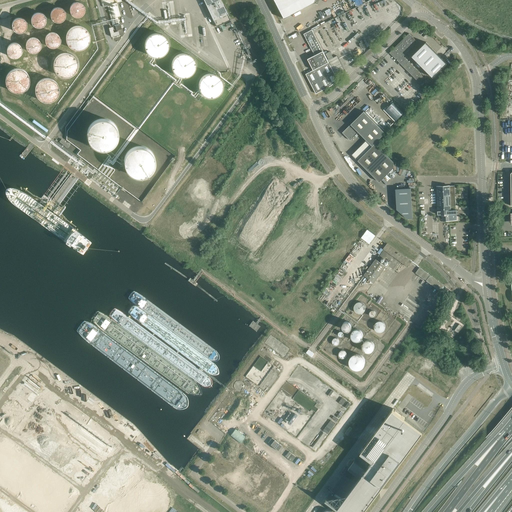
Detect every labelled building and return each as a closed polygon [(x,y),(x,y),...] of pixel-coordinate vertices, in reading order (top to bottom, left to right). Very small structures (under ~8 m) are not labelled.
[(230,20),(220,0),(203,0),(216,27),(230,20)] [(273,0),(280,12),(283,18),(315,2),(315,0),(273,0)] [(70,6),(70,7),(70,8),(70,9),(70,10),(70,11),(70,12),(70,13),(71,13),(71,14),(72,15),(73,16),(74,16),(74,17),(75,17),(76,17),(78,17),(79,17),(80,17),(81,16),(82,16),(83,15),(83,14),(84,14),(84,13),(85,12),(85,11),(85,10),(85,9),(85,8),(85,7),(84,6),(84,5),(83,4),(82,3),(81,3),(80,2),(79,2),(78,2),(77,2),(76,2),(75,2),(74,2),(73,3),(72,4),(71,5),(71,6),(70,6)] [(50,14),(50,15),(50,16),(51,17),(51,18),(52,19),(53,20),(54,21),(55,21),(55,22),(56,22),(57,22),(58,22),(59,22),(60,22),(61,22),(61,21),(62,21),(63,21),(63,20),(64,20),(64,19),(65,18),(65,17),(66,16),(66,15),(66,14),(66,13),(65,12),(65,11),(64,10),(64,9),(63,9),(62,8),(61,7),(60,7),(59,7),(58,7),(57,7),(56,7),(55,7),(55,8),(54,8),(53,8),(53,9),(52,9),(52,10),(51,11),(51,12),(51,13),(50,13),(50,14)] [(31,17),(31,18),(31,19),(31,20),(31,21),(31,22),(31,23),(32,23),(32,24),(33,25),(34,26),(35,26),(35,27),(36,27),(37,27),(38,27),(39,28),(40,27),(41,27),(42,27),(43,26),(44,26),(44,25),(45,25),(45,24),(46,23),(46,22),(46,21),(46,20),(46,19),(46,18),(46,17),(46,16),(45,15),(44,14),(43,13),(42,13),(41,12),(40,12),(39,12),(38,12),(37,12),(36,12),(36,13),(35,13),(34,13),(34,14),(33,14),(33,15),(32,15),(32,16),(32,17),(31,17)] [(12,23),(12,24),(12,25),(12,26),(12,27),(12,28),(13,28),(13,29),(14,30),(14,31),(15,31),(16,32),(17,32),(18,33),(19,33),(20,33),(21,33),(22,33),(22,32),(23,32),(24,32),(24,31),(25,31),(26,30),(26,29),(27,28),(27,27),(27,26),(27,25),(27,24),(27,23),(27,22),(26,21),(26,20),(25,20),(25,19),(24,19),(23,18),(22,18),(21,17),(20,17),(19,17),(18,17),(18,18),(17,18),(16,18),(15,19),(14,20),(13,21),(13,22),(12,22),(12,23)] [(66,36),(66,37),(66,38),(66,39),(66,40),(66,41),(66,42),(67,43),(67,44),(68,45),(69,46),(70,47),(71,48),(72,48),(73,49),(74,49),(75,50),(76,50),(77,50),(79,50),(80,50),(81,50),(82,49),(83,49),(84,49),(85,48),(86,47),(87,47),(87,46),(88,45),(88,44),(89,44),(89,43),(90,42),(90,41),(90,40),(90,39),(90,38),(90,37),(90,36),(90,35),(90,34),(89,33),(88,31),(87,30),(86,29),(85,28),(84,27),(82,26),(81,26),(80,26),(79,26),(78,26),(77,26),(76,26),(75,26),(73,26),(73,27),(71,27),(70,28),(70,29),(69,30),(68,30),(68,31),(67,32),(67,33),(66,34),(66,35),(66,36)] [(119,31),(114,32),(113,26),(110,27),(112,36),(120,34),(119,31)] [(338,79),(336,76),(312,30),(304,34),(311,47),(314,54),(315,55),(313,56),(308,59),(312,67),(313,70),(312,71),(306,74),(316,94),(321,91),(323,90),(325,89),(330,86),(331,86),(332,85),(338,79)] [(60,40),(60,39),(60,38),(60,37),(59,36),(59,35),(58,34),(57,33),(56,33),(55,33),(55,32),(54,32),(53,32),(52,32),(51,32),(50,33),(49,33),(48,34),(47,35),(46,36),(46,37),(45,37),(45,38),(45,39),(45,40),(45,41),(45,42),(46,43),(46,44),(47,45),(47,46),(48,46),(49,47),(50,47),(51,47),(51,48),(52,48),(53,48),(54,48),(54,47),(55,47),(56,47),(57,46),(58,46),(58,45),(59,45),(59,44),(60,43),(60,42),(60,41),(60,40)] [(149,36),(148,36),(147,37),(146,39),(145,40),(145,41),(145,42),(144,43),(144,44),(144,45),(144,46),(144,47),(145,48),(145,49),(145,50),(146,51),(146,52),(147,53),(148,54),(149,55),(150,55),(151,56),(152,56),(153,57),(154,57),(155,57),(156,57),(157,57),(158,57),(159,57),(160,57),(161,57),(162,56),(163,56),(164,55),(165,54),(166,53),(167,52),(167,51),(168,50),(168,49),(168,48),(169,47),(169,46),(169,45),(169,44),(169,43),(168,42),(168,41),(168,40),(167,39),(167,38),(166,37),(165,37),(165,36),(164,35),(163,35),(162,34),(161,34),(160,33),(159,33),(158,33),(157,33),(156,33),(155,33),(154,33),(153,33),(151,34),(149,35),(149,36)] [(426,79),(403,56),(417,42),(414,39),(415,39),(413,37),(412,36),(409,34),(409,33),(391,51),(390,52),(389,53),(390,53),(397,60),(421,84),(426,79)] [(41,44),(41,43),(41,42),(40,42),(40,41),(39,40),(38,39),(37,38),(36,38),(35,37),(34,37),(33,37),(32,37),(31,38),(30,38),(29,38),(29,39),(28,39),(28,40),(27,40),(27,41),(26,42),(26,43),(26,44),(26,45),(26,46),(26,47),(26,48),(27,49),(27,50),(28,50),(28,51),(29,51),(29,52),(30,52),(31,52),(32,53),(33,53),(34,53),(35,53),(36,52),(37,52),(38,51),(39,51),(39,50),(40,49),(40,48),(41,48),(41,47),(41,46),(41,45),(41,44)] [(22,50),(22,49),(22,48),(21,47),(21,46),(20,45),(19,44),(18,43),(17,43),(16,43),(15,42),(14,42),(13,42),(12,43),(11,43),(10,43),(10,44),(9,44),(9,45),(8,46),(7,47),(7,48),(7,49),(7,50),(7,51),(7,52),(7,53),(8,54),(8,55),(9,55),(9,56),(10,56),(11,57),(12,57),(13,58),(14,58),(15,58),(16,58),(17,57),(18,57),(19,56),(20,55),(21,54),(21,53),(22,52),(22,51),(22,50)] [(439,55),(426,42),(412,56),(433,77),(447,63),(446,62),(443,59),(439,55)] [(76,59),(76,58),(75,57),(74,56),(73,55),(72,55),(71,54),(70,53),(69,53),(68,53),(67,53),(66,53),(65,53),(64,53),(63,53),(62,53),(61,53),(60,54),(59,55),(58,55),(57,56),(56,57),(55,58),(55,59),(54,60),(54,61),(54,62),(53,63),(53,64),(53,65),(53,66),(53,67),(53,68),(54,68),(54,69),(54,70),(55,71),(55,72),(56,73),(57,74),(58,75),(59,75),(60,76),(61,76),(62,77),(63,77),(64,77),(66,77),(67,77),(68,77),(69,77),(70,76),(71,76),(72,76),(72,75),(73,75),(73,74),(74,73),(75,73),(75,72),(76,71),(77,70),(77,69),(77,68),(78,67),(78,66),(78,65),(78,64),(78,63),(77,62),(77,61),(77,60),(76,59)] [(195,61),(194,60),(194,59),(193,58),(192,57),(192,56),(191,56),(190,55),(189,54),(188,54),(187,54),(186,53),(185,53),(184,53),(183,53),(182,53),(181,53),(180,54),(179,54),(178,55),(177,55),(176,56),(175,57),(174,58),(173,59),(173,60),(172,61),(172,62),(172,63),(172,64),(172,65),(172,66),(172,67),(172,68),(172,69),(172,70),(173,70),(173,71),(174,72),(174,73),(175,73),(176,74),(177,75),(178,76),(179,76),(180,77),(181,77),(183,77),(184,77),(185,77),(186,77),(187,76),(188,76),(189,76),(190,75),(191,75),(191,74),(192,73),(193,72),(194,71),(194,70),(195,69),(195,68),(195,67),(195,66),(195,65),(195,64),(195,63),(195,62),(195,61)] [(33,63),(33,64),(33,65),(33,66),(33,67),(34,68),(35,69),(35,70),(36,70),(37,71),(38,71),(39,72),(40,72),(41,72),(42,72),(43,71),(44,71),(45,70),(46,70),(46,69),(47,69),(47,68),(48,67),(48,66),(48,65),(48,64),(48,63),(48,62),(48,61),(47,60),(47,59),(46,59),(46,58),(45,58),(44,57),(43,57),(42,56),(41,56),(40,56),(39,56),(38,57),(37,57),(36,57),(35,58),(35,59),(34,59),(34,60),(34,61),(33,61),(33,62),(33,63)] [(338,57),(337,56),(328,60),(336,76),(338,75),(345,72),(344,70),(338,57)] [(30,81),(30,80),(30,79),(30,78),(29,77),(29,76),(29,75),(28,74),(27,73),(26,72),(26,71),(24,70),(23,70),(23,69),(21,69),(20,68),(19,68),(18,68),(17,68),(16,68),(15,68),(14,69),(12,69),(12,70),(10,70),(9,71),(9,72),(8,73),(7,74),(6,75),(6,76),(6,77),(6,78),(5,78),(5,79),(5,80),(5,81),(5,82),(6,83),(6,84),(6,85),(7,86),(7,87),(8,88),(9,89),(10,90),(11,91),(12,91),(13,92),(14,92),(15,92),(16,93),(17,93),(18,93),(19,93),(20,92),(21,92),(23,92),(24,91),(25,90),(26,89),(27,89),(27,88),(28,87),(29,86),(29,85),(29,84),(30,83),(30,82),(30,81)] [(222,84),(222,83),(222,82),(222,81),(222,80),(221,80),(220,79),(220,78),(219,77),(218,76),(217,75),(215,74),(214,74),(213,74),(212,73),(211,73),(210,73),(209,73),(207,74),(206,74),(205,75),(203,76),(202,77),(201,78),(200,79),(200,80),(199,81),(199,82),(199,83),(198,84),(198,85),(198,86),(198,87),(199,87),(199,88),(199,89),(199,90),(200,91),(200,92),(201,93),(202,94),(203,95),(204,95),(204,96),(205,96),(206,97),(207,97),(208,97),(209,97),(211,97),(212,97),(213,97),(215,97),(216,96),(217,96),(218,95),(219,94),(220,93),(220,92),(221,91),(222,90),(222,89),(222,88),(222,87),(223,87),(223,86),(223,85),(223,84),(222,84)] [(59,86),(59,85),(58,84),(58,83),(57,82),(56,82),(55,81),(55,80),(54,80),(53,79),(52,78),(51,78),(49,78),(48,78),(46,78),(45,78),(44,78),(43,78),(42,79),(41,79),(40,80),(39,81),(38,82),(37,83),(37,84),(36,84),(36,85),(35,86),(35,88),(35,89),(35,90),(35,91),(35,92),(35,93),(36,94),(36,95),(36,96),(37,97),(38,98),(39,99),(40,100),(41,101),(43,101),(44,102),(45,102),(46,102),(47,102),(49,102),(50,102),(52,101),(53,101),(54,100),(55,99),(56,99),(57,98),(58,97),(58,95),(59,95),(59,94),(59,93),(59,92),(59,91),(59,90),(59,89),(59,88),(59,87),(59,86)] [(389,106),(385,110),(396,121),(404,113),(393,102),(389,106)] [(366,140),(372,146),(375,143),(376,142),(385,133),(364,111),(357,118),(351,124),(350,125),(342,132),(350,140),(354,137),(358,133),(357,133),(358,132),(362,135),(366,140)] [(93,122),(92,123),(91,124),(90,125),(90,126),(89,127),(89,128),(88,129),(88,130),(87,131),(87,132),(87,133),(87,134),(87,135),(87,137),(87,138),(88,139),(88,140),(89,141),(89,142),(90,143),(90,144),(91,145),(92,146),(93,146),(94,147),(95,148),(96,148),(97,149),(98,149),(99,149),(100,150),(101,150),(103,150),(104,150),(105,150),(106,149),(107,149),(108,149),(109,148),(110,148),(111,147),(112,146),(113,145),(114,145),(115,144),(115,143),(116,142),(117,141),(117,140),(117,139),(118,138),(118,136),(118,135),(118,134),(118,133),(118,132),(118,131),(117,130),(117,128),(117,127),(116,126),(115,125),(115,124),(114,124),(113,123),(112,122),(111,121),(110,121),(109,120),(108,120),(107,119),(106,119),(105,119),(104,119),(102,119),(101,119),(100,119),(99,119),(98,119),(97,120),(96,120),(95,121),(94,121),(93,122)] [(48,130),(34,120),(33,120),(32,121),(32,122),(46,132),(47,132),(48,131),(48,130)] [(69,145),(61,139),(59,142),(67,148),(69,145)] [(352,155),(358,160),(372,146),(366,140),(352,155)] [(394,168),(394,162),(375,143),(372,146),(358,160),(368,171),(379,182),(394,168)] [(130,150),(129,150),(128,151),(127,152),(126,153),(126,154),(125,155),(125,156),(124,158),(124,159),(124,160),(124,161),(124,163),(124,164),(124,165),(125,167),(125,168),(126,169),(127,170),(128,172),(129,173),(130,174),(131,175),(132,175),(133,176),(135,177),(137,177),(138,177),(139,177),(140,177),(142,177),(143,177),(144,177),(145,176),(146,176),(147,175),(148,174),(149,174),(150,173),(151,172),(152,171),(153,170),(153,169),(154,168),(154,167),(154,166),(154,165),(155,164),(155,163),(155,162),(155,161),(155,160),(155,159),(154,157),(154,156),(153,155),(153,154),(152,153),(151,152),(151,151),(150,150),(149,149),(148,149),(147,148),(145,147),(144,147),(143,147),(142,146),(141,146),(140,146),(139,146),(138,146),(137,147),(135,147),(134,147),(133,148),(132,148),(130,149),(130,150)] [(456,212),(455,185),(439,186),(437,186),(438,205),(438,212),(438,215),(443,215),(443,220),(456,220),(456,212)] [(398,189),(396,189),(396,201),(397,209),(407,219),(413,218),(411,188),(398,189)] [(368,231),(367,230),(361,238),(369,244),(372,240),(375,236),(368,231)] [(411,261),(387,243),(383,249),(407,266),(411,261)] [(374,283),(386,267),(376,259),(364,275),(374,283)] [(444,285),(430,275),(430,276),(428,274),(420,268),(416,273),(425,279),(427,281),(440,290),(444,285)] [(364,304),(363,303),(362,302),(361,302),(360,302),(359,302),(358,302),(357,302),(357,303),(356,303),(355,304),(355,305),(354,305),(354,306),(354,307),(354,308),(354,309),(354,310),(355,311),(355,312),(356,312),(357,313),(358,313),(359,313),(360,313),(361,313),(362,313),(363,312),(364,312),(364,311),(365,311),(365,310),(365,309),(365,308),(365,307),(365,306),(365,305),(364,304)] [(343,323),(343,324),(342,325),(342,326),(342,327),(343,328),(343,329),(344,329),(345,330),(346,330),(347,330),(348,330),(349,330),(350,330),(350,329),(351,329),(351,328),(351,327),(352,326),(352,325),(351,325),(351,324),(351,323),(350,323),(350,322),(349,322),(348,321),(347,321),(346,321),(345,321),(345,322),(344,322),(344,323),(343,323)] [(385,325),(385,324),(384,323),(384,322),(383,322),(382,321),(381,321),(380,321),(379,321),(378,321),(377,322),(376,322),(376,323),(375,323),(375,324),(375,325),(374,325),(374,326),(374,327),(374,328),(375,328),(375,329),(375,330),(376,330),(376,331),(377,331),(378,332),(379,332),(380,332),(381,332),(382,332),(383,331),(384,331),(384,330),(385,329),(385,328),(385,327),(386,327),(386,326),(385,326),(385,325)] [(458,333),(463,327),(459,324),(454,330),(458,333)] [(352,332),(352,333),(351,333),(351,334),(351,335),(351,336),(351,337),(352,338),(352,339),(353,340),(354,340),(354,341),(355,341),(356,341),(357,341),(358,341),(359,341),(360,340),(361,340),(361,339),(362,339),(362,338),(363,337),(363,336),(363,335),(363,334),(363,333),(362,332),(362,331),(361,331),(361,330),(360,330),(359,329),(358,329),(357,329),(356,329),(355,329),(355,330),(354,330),(353,331),(352,332)] [(270,335),(264,343),(284,358),(290,350),(270,335)] [(365,341),(365,342),(364,342),(363,343),(363,344),(363,345),(362,345),(362,346),(362,347),(363,348),(363,349),(364,350),(364,351),(365,351),(365,352),(366,352),(367,352),(368,352),(369,352),(370,352),(371,352),(372,351),(373,351),(373,350),(374,350),(374,349),(374,348),(375,347),(375,346),(374,345),(374,344),(374,343),(373,342),(372,341),(371,341),(370,340),(369,340),(368,340),(367,340),(366,341),(365,341)] [(347,354),(347,353),(347,352),(346,352),(346,351),(345,351),(345,350),(344,350),(343,350),(342,350),(341,350),(340,351),(339,352),(339,353),(339,354),(339,355),(339,356),(339,357),(340,357),(341,358),(342,358),(343,358),(344,358),(345,358),(345,357),(346,357),(346,356),(347,356),(347,355),(347,354)] [(349,360),(349,361),(349,362),(349,363),(349,364),(350,365),(350,366),(351,366),(351,367),(352,368),(353,369),(354,369),(355,369),(356,370),(358,370),(359,369),(360,369),(361,369),(362,368),(363,367),(364,366),(364,365),(365,365),(365,364),(365,363),(365,362),(365,361),(365,360),(365,359),(365,358),(364,358),(364,357),(363,356),(362,355),(361,355),(360,354),(359,354),(358,354),(357,353),(357,354),(356,354),(355,354),(354,354),(353,355),(352,355),(352,356),(351,356),(351,357),(350,357),(350,358),(349,359),(349,360)] [(254,366),(246,376),(266,392),(281,372),(268,362),(261,372),(254,366)] [(299,365),(264,413),(315,452),(351,404),(299,365)] [(8,387),(27,401),(32,404),(41,393),(34,388),(17,375),(10,385),(8,387)] [(96,402),(96,403),(95,403),(95,404),(95,405),(95,406),(95,407),(95,408),(96,408),(96,409),(97,409),(98,410),(99,410),(100,410),(100,409),(101,409),(102,408),(102,407),(103,407),(103,406),(103,405),(103,404),(102,403),(101,402),(100,402),(100,401),(99,401),(98,401),(97,402),(96,402)] [(423,431),(393,409),(360,452),(372,460),(365,469),(354,461),(348,468),(359,477),(338,506),(327,498),(326,499),(343,511),(362,511),(378,492),(378,491),(379,490),(380,488),(423,431)] [(48,460),(68,434),(48,419),(35,410),(29,419),(25,416),(14,431),(12,433),(48,460)] [(124,423),(120,428),(131,436),(134,431),(124,423)] [(107,445),(86,429),(81,425),(80,426),(79,425),(73,433),(75,434),(74,435),(101,454),(101,453),(103,454),(108,447),(107,446),(107,445)] [(245,437),(235,429),(230,436),(240,443),(245,437)] [(281,445),(272,438),(268,443),(278,450),(281,445)] [(65,457),(69,453),(69,451),(68,451),(64,447),(64,446),(62,447),(62,448),(58,452),(57,452),(58,454),(59,454),(59,455),(57,458),(60,461),(63,457),(63,458),(63,459),(65,458),(65,457)] [(1,451),(0,453),(0,458),(11,464),(14,457),(1,451)] [(298,457),(289,451),(286,456),(294,462),(298,457)] [(97,462),(84,453),(80,457),(93,467),(97,462)] [(59,475),(41,464),(33,476),(30,466),(22,462),(9,465),(7,469),(4,467),(5,470),(0,471),(0,474),(3,476),(6,475),(7,481),(9,482),(8,484),(11,483),(13,479),(24,486),(25,488),(19,498),(33,506),(45,488),(50,491),(55,482),(60,481),(61,480),(59,475)] [(76,469),(69,462),(63,468),(69,475),(76,469)] [(126,480),(133,469),(121,462),(120,465),(125,468),(120,476),(126,480)] [(78,470),(74,478),(82,482),(86,474),(78,470)] [(161,511),(168,503),(167,489),(158,482),(146,483),(143,487),(144,492),(138,492),(138,496),(136,499),(137,506),(132,506),(132,511),(161,511)] [(68,501),(77,489),(68,483),(59,494),(68,501)] [(37,510),(40,511),(54,511),(60,504),(45,495),(41,500),(38,498),(35,504),(39,507),(37,510)]
